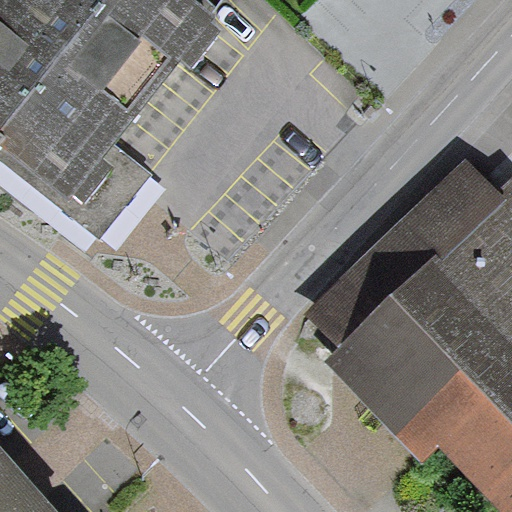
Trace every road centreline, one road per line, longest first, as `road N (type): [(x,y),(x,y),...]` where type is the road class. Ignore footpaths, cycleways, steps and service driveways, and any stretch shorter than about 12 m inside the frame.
road 1 (residential): [(177,398),(511,25)]
road 2 (primary): [(177,398),(0,260)]
road 3 (primary): [(279,511),(177,398)]
